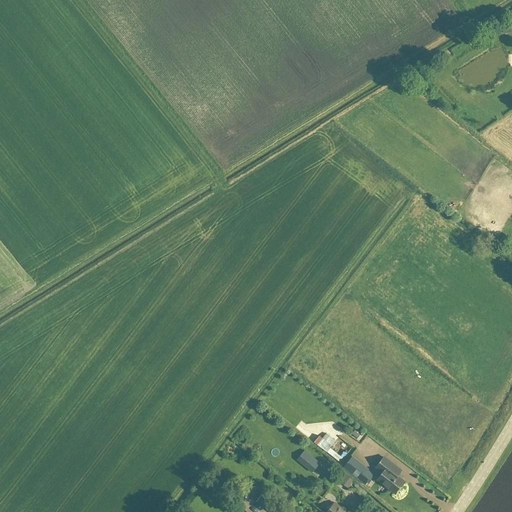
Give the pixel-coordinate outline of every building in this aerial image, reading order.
[(320,464),(312,458),(305,451),(297,460),(296,461),(312,474),(320,464)] [(351,458),(343,468),(359,480),(365,485),(373,476),(366,471),(351,458)] [(401,471),(384,458),(376,468),(383,473),(377,480),(395,493),(404,482),(397,477),(401,471)] [(250,483),(243,492),(252,499),(259,489),(250,483)] [(268,511),(281,511),(284,509),(264,493),(256,502),(268,511)] [(346,511),(346,510),(343,508),(340,508),(335,503),(327,511),(346,511)]
